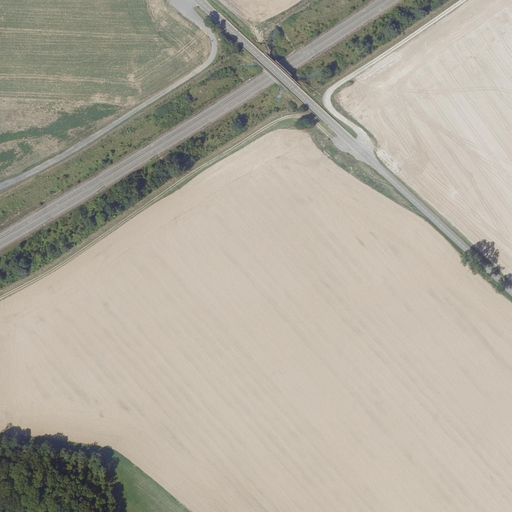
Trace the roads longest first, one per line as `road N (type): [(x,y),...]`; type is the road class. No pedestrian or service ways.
road 1 (tertiary): [(511,291),(199,0)]
road 2 (track): [(0,298),(271,123),(303,116),(340,146),(353,143)]
road 3 (track): [(186,0),(212,35),(206,64),(0,188)]
road 4 (track): [(465,0),(327,91),(327,104),(366,139),(361,150)]
